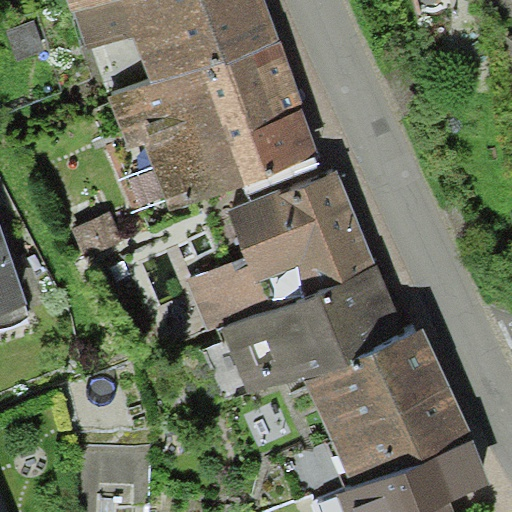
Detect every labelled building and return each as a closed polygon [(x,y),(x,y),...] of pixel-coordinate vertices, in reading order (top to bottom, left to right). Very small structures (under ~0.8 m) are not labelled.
[(279,0),(69,0),(86,42),(136,23),(156,75),(117,90),(167,220),(339,155),(279,0)] [(280,296),(270,273),(300,260),(310,284),(377,256),(338,162),(232,206),(250,248),(184,275),(206,327),(221,320),(280,296)] [(0,219),(0,317),(30,307),(0,219)] [(406,325),(377,256),(310,284),(280,296),(221,320),(250,389),(306,365),(400,327),(406,325)] [(389,511),(489,472),(471,428),(426,317),(406,325),(400,327),(306,365),(351,476),(339,481),(351,511),(389,511)]
